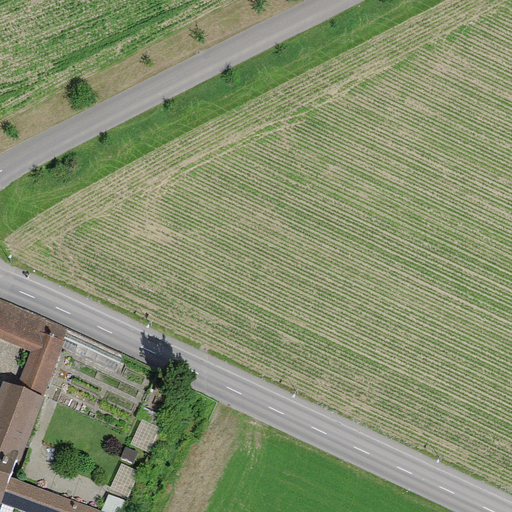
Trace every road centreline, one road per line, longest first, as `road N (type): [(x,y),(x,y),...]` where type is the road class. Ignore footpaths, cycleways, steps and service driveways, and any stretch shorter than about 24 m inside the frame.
road 1 (tertiary): [(496,511),(0,283)]
road 2 (unclassified): [(0,176),(333,0)]
